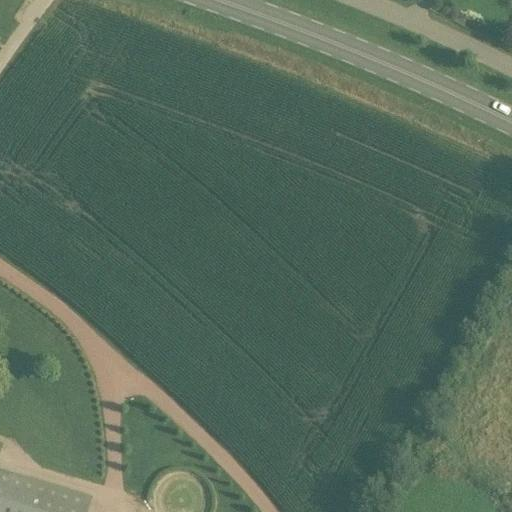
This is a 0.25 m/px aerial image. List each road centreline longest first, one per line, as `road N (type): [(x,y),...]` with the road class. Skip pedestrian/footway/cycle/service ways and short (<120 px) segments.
road 1 (primary): [(511,125),(358,51),(221,0)]
road 2 (unclassified): [(511,70),(355,0)]
